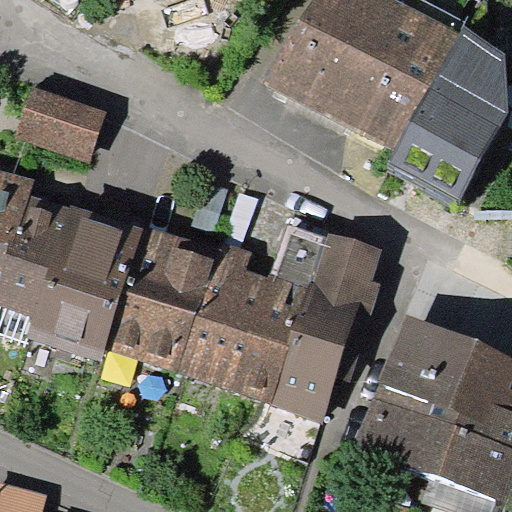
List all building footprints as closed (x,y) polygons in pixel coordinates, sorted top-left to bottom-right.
[(395,0),(315,0),(263,83),(396,149),(461,33),(395,0)] [(395,0),(461,33),(465,26),(466,22),(460,19),(423,0),(395,0)] [(469,0),(423,0),(460,19),(469,0)] [(506,54),(465,26),(461,33),(396,149),(385,169),(456,210),(510,111),(506,54)] [(107,110),(34,87),(18,139),(90,162),(107,110)] [(0,169),(0,278),(10,238),(18,240),(29,194),(33,177),(0,169)] [(0,306),(32,316),(69,207),(29,194),(18,240),(10,238),(0,278),(0,306)] [(70,204),(69,207),(32,316),(26,336),(102,362),(106,349),(146,229),(70,204)] [(328,238),(287,224),(270,277),(262,275),(224,388),(270,404),(311,281),(314,282),(328,238)] [(177,372),(215,259),(189,250),(192,241),(148,226),(146,229),(106,349),(177,372)] [(311,281),(270,404),(321,421),(335,379),(349,384),(383,284),(373,281),(383,250),(331,232),(328,238),(314,282),(311,281)] [(224,388),(262,275),(246,269),(252,251),(221,241),(215,259),(177,372),(224,388)] [(511,358),(404,315),(378,381),(380,381),(373,397),(511,447),(511,358)] [(511,482),(511,447),(373,397),(355,445),(434,475),(496,498),(505,501),(511,482)] [(491,511),(496,498),(434,475),(423,502),(450,511),(491,511)] [(0,511),(42,511),(47,495),(0,483),(0,511)]
